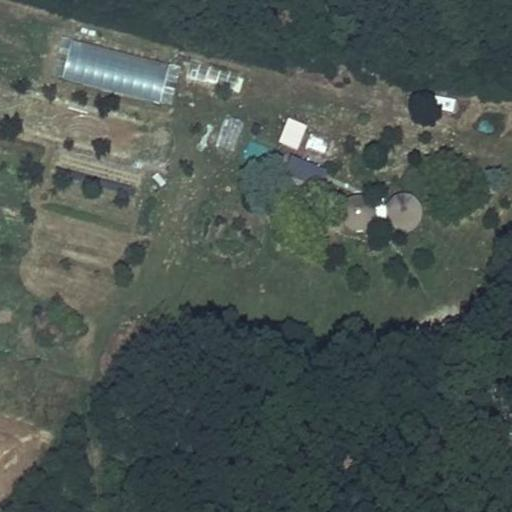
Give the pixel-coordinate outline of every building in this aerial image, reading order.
[(60,44),(53,84),(173,104),(180,64),(60,44)] [(189,63),(186,84),(235,91),(239,70),(189,63)] [(234,155),(243,123),(228,119),(219,151),(234,155)] [(266,169),(274,148),(248,139),(240,160),(266,169)] [(320,194),(331,162),(295,150),(284,181),(320,194)] [(383,220),(407,237),(425,211),(401,194),(383,220)] [(348,200),(348,234),(375,233),(374,200),(348,200)]
